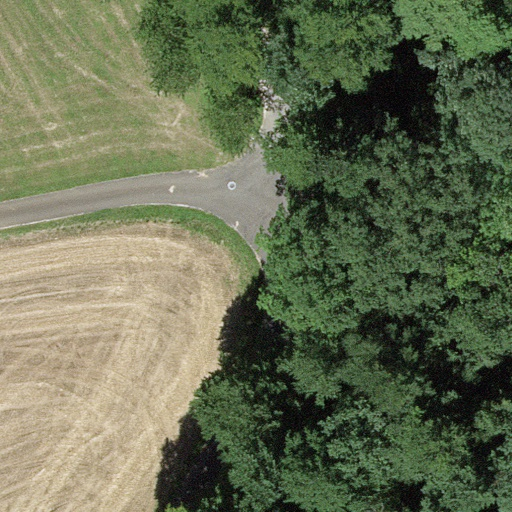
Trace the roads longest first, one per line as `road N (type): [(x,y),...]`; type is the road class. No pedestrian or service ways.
road 1 (track): [(200,511),(264,398),(287,272),(283,198),(191,187),(0,219)]
road 2 (track): [(283,198),(276,100),(230,0)]
